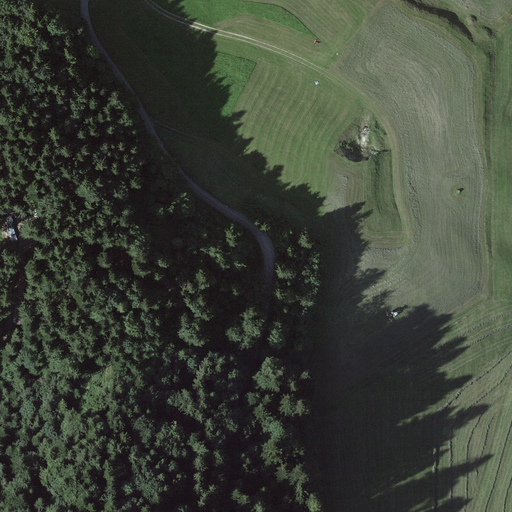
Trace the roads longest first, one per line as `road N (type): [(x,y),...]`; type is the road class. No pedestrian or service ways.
road 1 (track): [(220,511),(266,272),(264,244),(250,221),(174,170),(91,29),(87,0)]
road 2 (track): [(194,511),(178,424),(172,286),(79,231),(32,238),(22,248),(0,361)]
